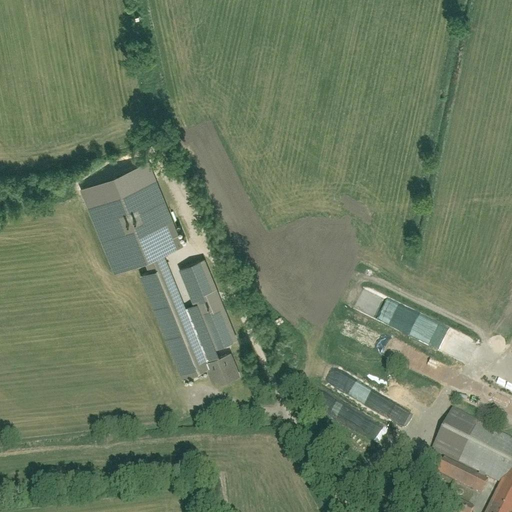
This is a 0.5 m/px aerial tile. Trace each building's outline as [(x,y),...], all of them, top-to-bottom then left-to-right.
[(157,177),(89,205),(116,272),(146,260),(165,252),(184,244),(157,177)] [(165,252),(146,260),(150,270),(143,273),(184,375),(211,365),(209,361),(165,252)] [(381,323),(410,337),(421,315),(392,301),(381,323)] [(218,383),(242,374),(232,351),(209,361),(211,365),(218,383)] [(433,453),(501,487),(488,511),(511,511),(511,440),(453,411),(433,453)] [(443,463),(436,479),(480,500),(488,484),(443,463)] [(439,506),(450,511),(472,511),(475,508),(445,493),(439,506)]
